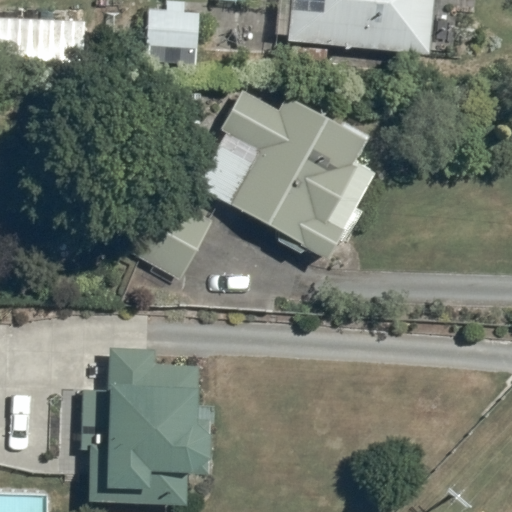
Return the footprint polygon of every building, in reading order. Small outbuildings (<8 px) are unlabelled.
[(425,57),(431,0),(289,0),(285,42),(425,57)] [(88,15),(0,10),(0,70),(85,75),(88,15)] [(196,16),(146,12),(144,47),(193,50),(196,16)] [(339,234),(317,222),(362,142),(284,98),(276,112),(242,93),(219,133),(253,152),(222,206),(273,235),(275,244),(296,256),(303,252),(322,263),(339,234)] [(151,351),(107,350),(105,392),(80,392),(78,451),(88,451),(86,503),(182,506),(183,477),(206,478),(208,422),(195,422),(197,367),(150,365),(151,351)]
